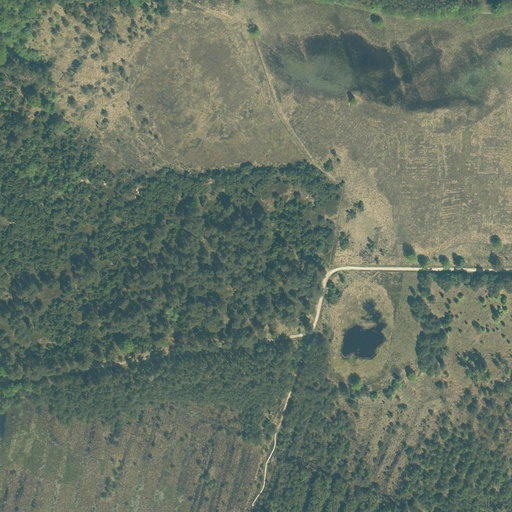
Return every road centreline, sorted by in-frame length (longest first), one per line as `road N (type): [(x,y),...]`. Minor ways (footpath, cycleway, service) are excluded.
road 1 (track): [(308,333),(0,380)]
road 2 (track): [(511,270),(338,267),(325,277),(308,333)]
road 3 (track): [(511,8),(410,15),(338,0)]
